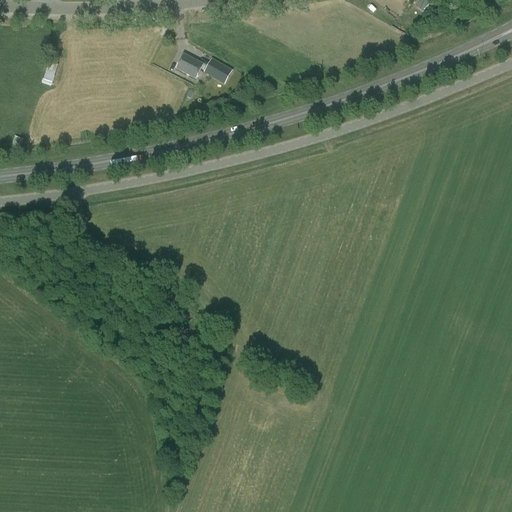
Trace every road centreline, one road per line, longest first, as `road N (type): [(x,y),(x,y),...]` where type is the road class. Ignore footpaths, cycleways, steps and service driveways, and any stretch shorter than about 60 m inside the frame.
road 1 (primary): [(0,177),(202,142),(301,114),(511,31)]
road 2 (tertiary): [(0,206),(325,136),(511,65)]
road 3 (residential): [(0,7),(202,0)]
